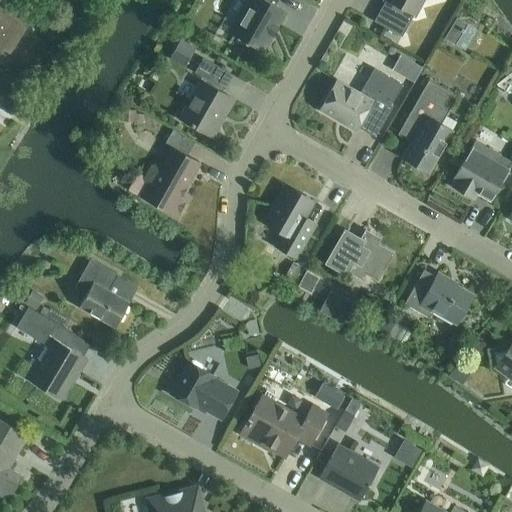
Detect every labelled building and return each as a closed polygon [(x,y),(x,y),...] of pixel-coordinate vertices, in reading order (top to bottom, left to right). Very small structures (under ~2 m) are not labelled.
[(240,17),(231,34),(262,52),(285,11),(276,6),(279,0),(250,0),(249,3),(245,4),(239,14),(240,17)] [(386,0),(374,21),(402,37),(421,1),(420,0),(386,0)] [(33,31),(39,20),(15,4),(8,15),(0,9),(0,59),(23,25),(33,31)] [(445,37),(466,50),(478,29),(457,17),(445,37)] [(169,42),(169,58),(182,59),(182,42),(169,42)] [(179,119),(213,138),(235,100),(222,92),(224,89),(225,89),(233,75),(203,58),(195,72),(214,83),(212,86),(201,80),(179,119)] [(337,80),(320,110),(356,131),(358,127),(375,137),(393,106),(391,105),(402,85),(374,69),(363,89),(360,93),(337,80)] [(455,86),(468,94),(474,82),(462,75),(455,86)] [(429,79),(403,125),(416,133),(403,158),(429,173),(453,131),(441,124),(457,96),(429,79)] [(490,201),(506,172),(510,165),(500,159),(502,156),(476,141),(470,151),(453,180),(455,181),(452,186),(474,199),(477,193),(490,201)] [(141,197),(178,218),(188,200),(181,196),(200,162),(171,146),(160,164),(152,166),(146,178),(148,186),(141,197)] [(286,186),(265,223),(282,233),(275,245),(297,258),(311,234),(299,227),(314,202),(286,186)] [(327,263),(346,274),(348,270),(362,278),(365,272),(377,279),(392,254),(376,244),(379,239),(366,232),(361,240),(345,231),(327,263)] [(79,307),(115,327),(129,303),(106,289),(112,279),(87,265),(75,286),(87,293),(79,307)] [(304,290),(315,275),(304,266),(292,281),(304,290)] [(405,304),(429,318),(433,310),(457,324),(473,295),(450,282),(451,280),(438,273),(436,277),(424,270),(405,304)] [(330,290),(319,311),(342,324),(354,303),(330,290)] [(28,307),(16,327),(17,327),(18,325),(42,340),(46,333),(52,337),(47,346),(27,379),(60,399),(76,372),(78,374),(87,358),(83,356),(57,340),(64,329),(83,341),(84,340),(28,307)] [(495,367),(511,378),(511,343),(506,351),(495,353),(497,365),(495,367)] [(190,362),(171,394),(195,408),(197,404),(222,418),(237,392),(212,378),(213,376),(190,362)] [(274,395),(265,390),(240,434),(257,443),(258,441),(286,456),(297,437),(310,444),(327,414),(312,406),(305,419),(275,402),(276,401),(274,395)] [(349,402),(345,410),(336,426),(345,431),(359,408),(349,402)] [(0,495),(9,500),(22,478),(6,468),(25,435),(0,419),(0,495)] [(319,478),(360,501),(379,467),(338,444),(319,478)] [(148,500),(151,511),(203,511),(198,487),(148,500)] [(446,511),(426,501),(419,511),(465,511),(454,505),(450,511),(446,511)]
